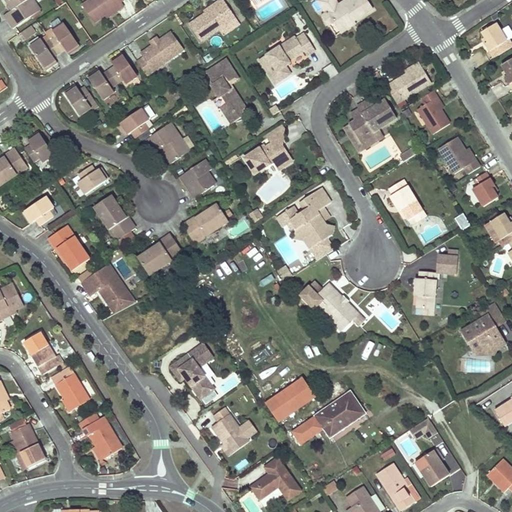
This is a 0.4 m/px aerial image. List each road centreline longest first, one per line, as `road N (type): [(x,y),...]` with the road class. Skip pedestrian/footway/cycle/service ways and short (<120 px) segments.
road 1 (residential): [(157,488),(154,419),(47,269),(0,230)]
road 2 (residential): [(428,25),(320,101),(320,131),(366,208),(373,259)]
road 3 (residential): [(33,95),(174,0)]
road 4 (residential): [(33,95),(69,136),(132,166),(155,201)]
road 5 (residential): [(67,487),(61,444),(14,367),(0,359)]
road 6 (residential): [(511,160),(436,36)]
